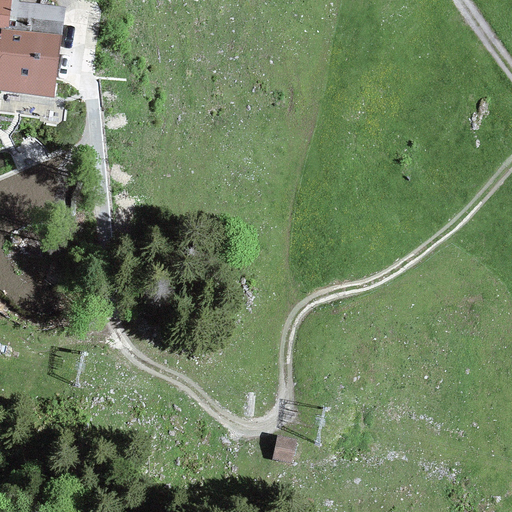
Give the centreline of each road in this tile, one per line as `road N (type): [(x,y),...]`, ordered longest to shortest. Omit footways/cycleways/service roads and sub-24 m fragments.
road 1 (track): [(125,342),(238,424),(261,429),(284,410),(293,323),(319,299),(378,278),(457,224),(511,167)]
road 2 (track): [(99,122),(116,318),(125,342)]
